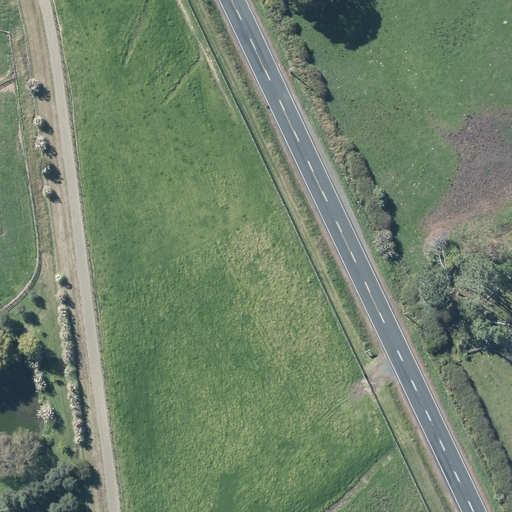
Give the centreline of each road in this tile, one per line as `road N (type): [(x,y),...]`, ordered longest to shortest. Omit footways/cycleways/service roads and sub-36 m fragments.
road 1 (secondary): [(478,511),(236,0)]
road 2 (track): [(108,511),(45,0)]
